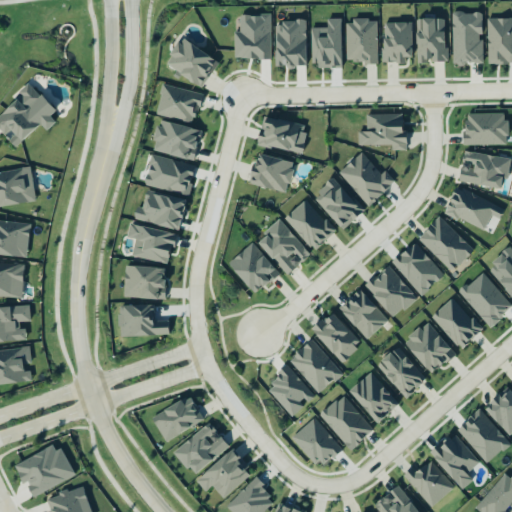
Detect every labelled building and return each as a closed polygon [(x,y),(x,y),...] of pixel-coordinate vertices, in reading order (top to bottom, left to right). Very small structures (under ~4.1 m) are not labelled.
[(482,64),(482,40),(481,40),(481,12),(451,12),(452,64),(482,64)] [(234,59),(270,59),(270,15),(239,15),(239,32),(233,32),(234,59)] [(445,18),(416,19),(416,63),(445,62),(445,18)] [(511,18),(487,18),(487,64),(511,64),(511,18)] [(310,28),(311,67),(341,67),(341,19),(326,19),(326,28),(310,28)] [(376,20),(346,21),(347,63),(377,62),(376,20)] [(274,22),(274,67),(306,67),(305,22),(274,22)] [(411,22),(382,23),(383,63),(404,62),(404,57),(412,57),(411,22)] [(216,62),(181,38),(164,63),(198,87),(216,62)] [(155,114),(193,124),(201,94),(162,84),(155,114)] [(0,113),(0,132),(14,148),(39,125),(45,131),(55,122),(49,116),(54,111),(30,85),(0,113)] [(391,145),(391,151),(406,151),(406,132),(402,132),(401,114),(365,115),(365,132),(357,132),(357,146),(391,145)] [(464,146),(507,146),(506,114),(464,114),(464,146)] [(301,154),(306,125),(262,117),(256,146),(301,154)] [(151,151),(193,161),(200,130),(158,120),(151,151)] [(510,158),(463,152),(459,183),(500,188),(502,173),(508,174),(510,158)] [(248,184),(286,194),(294,163),(257,153),(248,184)] [(384,170),(380,174),(360,153),(338,173),(369,206),(395,182),(384,170)] [(188,195),(195,166),(151,156),(145,186),(188,195)] [(0,206),(35,202),(30,168),(0,172),(0,206)] [(312,197),(341,230),(362,212),(333,178),(312,197)] [(504,209),(456,187),(443,213),(483,231),(491,216),(499,219),(504,209)] [(184,199),(144,193),(142,208),(135,207),(133,222),(180,228),(184,199)] [(334,232),(305,199),(283,219),(313,251),(334,232)] [(417,239),(451,273),(473,251),(438,217),(417,239)] [(309,255),(279,220),(255,241),(285,275),(309,255)] [(29,224),(0,221),(0,255),(26,258),(29,224)] [(131,257),(168,264),(174,233),(128,224),(126,238),(134,239),(131,257)] [(228,263),(253,295),(278,275),(253,243),(228,263)] [(421,296),(443,275),(413,243),(390,264),(421,296)] [(486,268),(511,298),(511,250),(510,248),(486,268)] [(163,300),(165,268),(124,266),(123,298),(163,300)] [(391,319),(415,300),(389,266),(364,285),(391,319)] [(511,308),(482,273),(459,293),(488,328),(511,308)] [(338,310),(366,340),(387,321),(359,290),(338,310)] [(430,318),(460,350),(481,330),(451,298),(430,318)] [(119,337),(168,335),(168,321),(155,321),(155,305),(118,306),(119,337)] [(0,307),(0,342),(23,341),(22,322),(30,321),(29,306),(0,307)] [(311,333),(342,362),(361,342),(330,313),(311,333)] [(429,375),(454,355),(427,322),(403,342),(429,375)] [(319,394),(341,373),(310,340),(288,362),(319,394)] [(0,351),(0,385),(32,381),(28,347),(0,351)] [(405,399),(426,380),(396,347),(375,366),(405,399)] [(291,418),(314,397),(288,367),(265,389),(291,418)] [(376,424),(398,404),(370,373),(348,392),(376,424)] [(510,438),(511,436),(511,394),(506,388),(483,410),(510,438)] [(348,451),(372,433),(344,395),(320,413),(348,451)] [(203,420),(189,396),(150,418),(165,442),(203,420)] [(487,464),(509,443),(478,410),(456,431),(487,464)] [(193,476),(228,447),(208,423),(173,452),(193,476)] [(479,463),(452,434),(429,455),(462,490),(472,480),(466,474),(479,463)] [(12,465),(21,484),(25,483),(31,497),(73,478),(58,444),(12,465)] [(211,487),(222,499),(250,475),(229,452),(195,481),(204,493),(211,487)] [(454,488),(429,461),(415,473),(411,469),(402,477),(431,508),(454,488)] [(504,511),(511,502),(511,477),(505,472),(475,508),(480,511),(504,511)] [(264,511),(275,502),(254,480),(225,506),(230,511),(264,511)] [(90,511),(82,486),(44,499),(48,511),(90,511)] [(378,511),(417,511),(397,486),(373,505),(378,511)]
